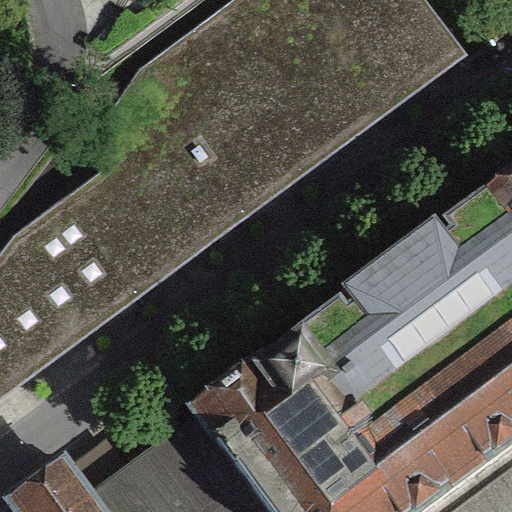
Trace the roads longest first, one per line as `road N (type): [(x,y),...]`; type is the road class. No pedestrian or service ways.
road 1 (residential): [(0,446),(511,76)]
road 2 (residential): [(0,156),(41,95),(52,32),(42,0)]
